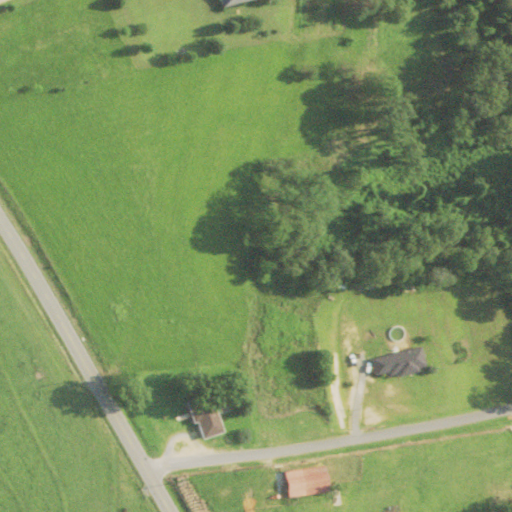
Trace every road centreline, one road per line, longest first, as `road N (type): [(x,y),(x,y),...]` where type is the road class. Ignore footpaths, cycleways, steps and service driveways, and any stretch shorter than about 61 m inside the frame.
road 1 (residential): [(146,468),(466,422),(511,408)]
road 2 (primary): [(170,511),(0,221)]
